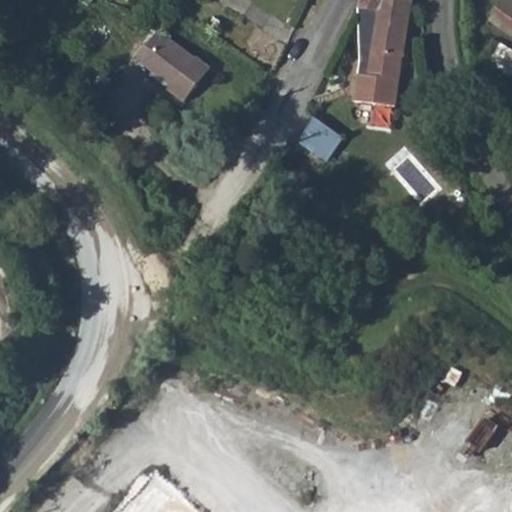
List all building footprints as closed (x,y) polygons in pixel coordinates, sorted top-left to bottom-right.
[(359,0),(356,7),(360,60),(355,100),(398,106),(411,0),(359,0)] [(511,0),(501,0),(489,19),(511,35),(511,0)] [(156,27),(134,56),(171,84),(167,90),(185,103),(210,69),(156,27)] [(94,104),(126,61),(115,53),(84,95),(94,104)] [(300,142),(330,160),(346,134),(316,116),(300,142)]
